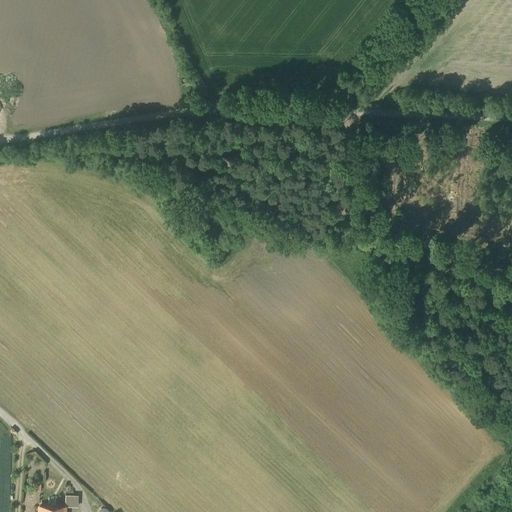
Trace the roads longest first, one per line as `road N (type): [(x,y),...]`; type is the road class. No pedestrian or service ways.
road 1 (unclassified): [(511,120),(232,111),(0,144)]
road 2 (track): [(351,113),(344,221),(359,244),(511,273)]
